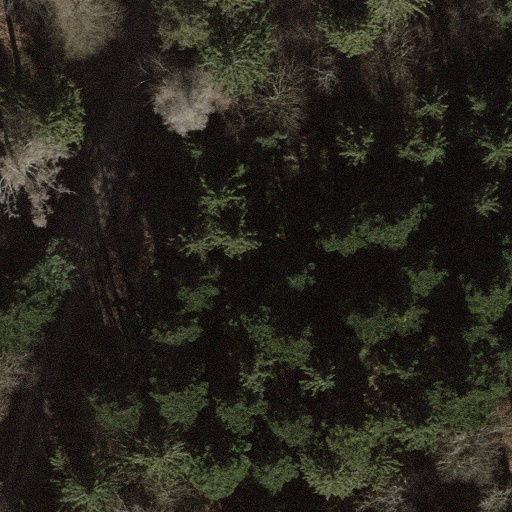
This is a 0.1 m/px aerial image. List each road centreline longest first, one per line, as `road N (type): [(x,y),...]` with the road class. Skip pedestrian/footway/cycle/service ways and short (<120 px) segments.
road 1 (track): [(140,0),(114,146),(52,314),(0,361)]
road 2 (track): [(9,511),(52,314)]
